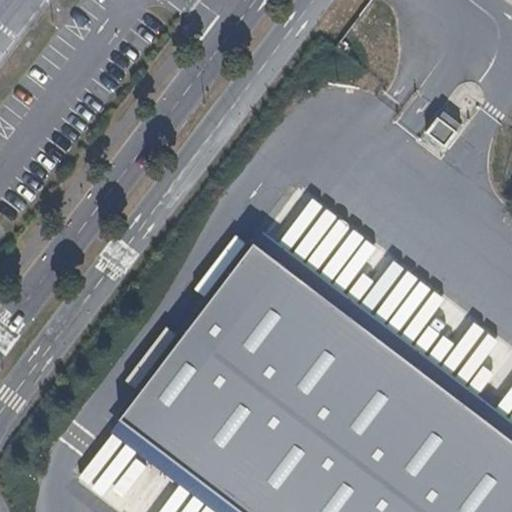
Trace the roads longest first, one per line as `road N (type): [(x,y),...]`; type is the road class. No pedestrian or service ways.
road 1 (unclassified): [(0,414),(313,0)]
road 2 (unclassified): [(254,0),(0,335)]
